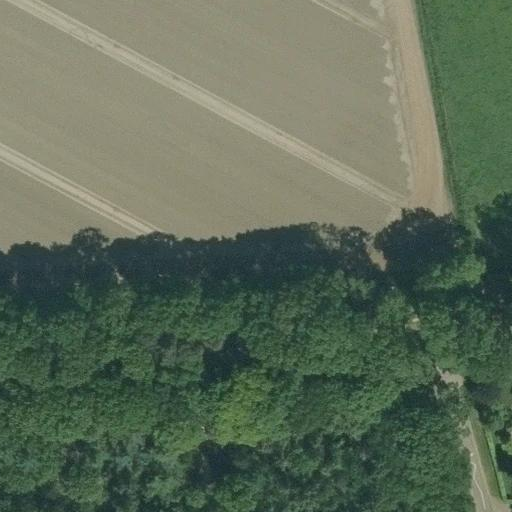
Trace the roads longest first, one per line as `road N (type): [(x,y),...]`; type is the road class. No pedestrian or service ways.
road 1 (unclassified): [(443,342),(0,364)]
road 2 (unclassified): [(484,511),(443,342)]
road 3 (track): [(416,343),(380,394),(363,408),(313,421),(293,446)]
